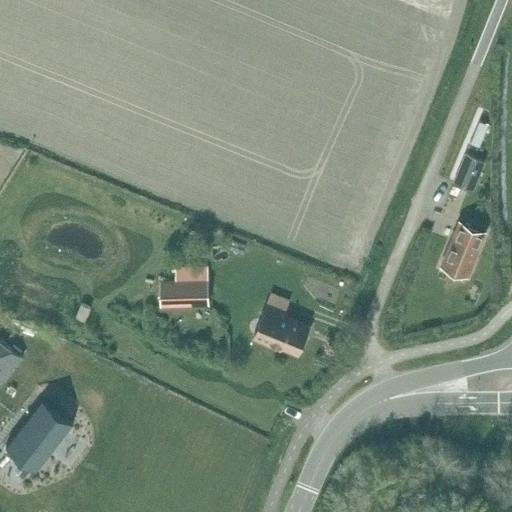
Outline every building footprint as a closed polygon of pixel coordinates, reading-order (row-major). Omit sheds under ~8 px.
[(480,119),(471,141),(479,145),(489,123),(480,119)] [(468,151),(456,182),(474,189),(486,158),(468,151)] [(461,220),(443,266),(468,276),(486,230),(461,220)] [(210,306),(209,286),(209,265),(176,266),(176,279),(161,280),(162,307),(210,306)] [(273,303),(293,311),(298,297),(278,289),(273,303)] [(267,303),(253,336),(281,348),(283,344),(301,352),(312,325),(289,315),(290,312),(267,303)] [(0,336),(0,384),(24,355),(0,336)] [(44,394),(6,441),(7,442),(12,436),(41,459),(36,465),(38,466),(75,418),(74,417),(74,418),(45,395),(44,394)]
